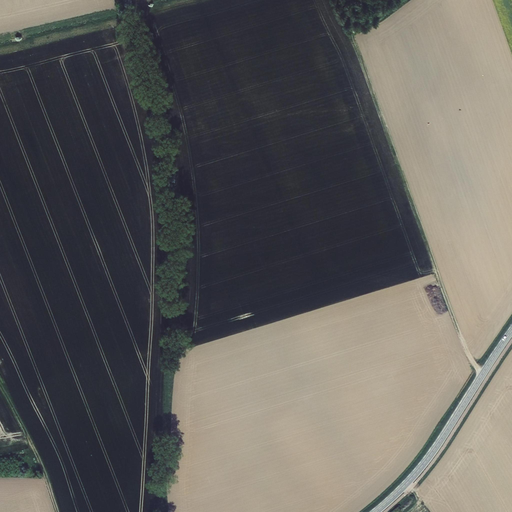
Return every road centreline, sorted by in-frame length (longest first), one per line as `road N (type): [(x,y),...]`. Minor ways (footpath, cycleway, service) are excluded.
road 1 (tertiary): [(511,330),(426,458),(375,511)]
road 2 (track): [(57,511),(0,384)]
